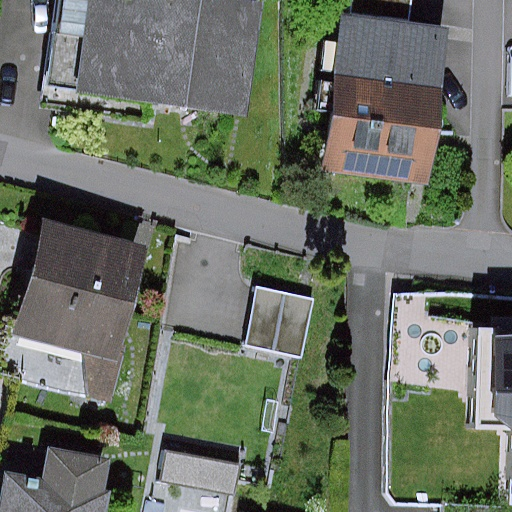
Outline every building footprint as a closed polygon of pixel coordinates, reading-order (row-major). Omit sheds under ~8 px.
[(256,113),(271,5),(236,0),(102,0),(90,89),(256,113)] [(435,162),(456,44),(359,28),(339,145),(435,162)] [(128,351),(155,245),(43,217),(16,322),(128,351)] [(305,350),(319,286),(257,272),(243,337),(305,350)] [(511,325),(491,325),(489,410),(511,410),(511,325)] [(49,475),(9,468),(0,511),(109,511),(115,485),(106,483),(112,455),(55,445),(49,475)]
